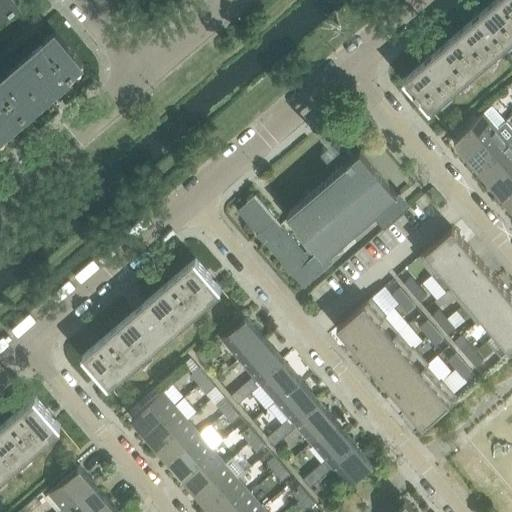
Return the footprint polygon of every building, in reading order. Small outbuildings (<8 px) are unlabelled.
[(17,0),(0,0),(0,15),(11,6),(11,7),(16,3),(15,3),(17,0)] [(477,67),(511,36),(511,2),(510,0),(493,0),(451,37),(477,67)] [(73,69),(82,61),(84,64),(55,30),(44,39),(45,40),(0,79),(0,84),(25,114),(71,75),(75,72),(73,69)] [(430,107),(468,74),(477,67),(451,37),(405,77),(404,76),(403,78),(429,109),(431,107),(430,107)] [(0,135),(25,114),(0,84),(0,135)] [(467,152),(496,127),(504,120),(491,106),(484,112),(483,112),(455,136),(454,137),(467,152)] [(480,167),(509,141),(496,127),(467,152),(480,167)] [(238,208),(237,209),(258,233),(263,240),(303,286),(332,261),(326,254),(331,250),(350,233),(357,227),(362,224),(371,216),(373,214),(384,227),(408,206),(405,202),(399,196),(397,193),(360,150),(354,155),(340,139),(341,138),(334,130),(333,131),(324,139),(322,141),(329,148),(330,147),(344,164),(337,170),(334,173),(324,181),(320,184),(310,193),(307,196),(287,213),(289,216),(313,243),(304,250),(281,223),(255,193),(254,194),(256,196),(239,210),(238,208)] [(492,181),(511,164),(511,145),(509,141),(480,167),(492,181)] [(505,196),(511,189),(511,164),(492,181),(505,196)] [(432,273),(467,243),(452,226),(417,256),(432,273)] [(449,287),(481,260),(467,243),(432,273),(432,274),(440,268),(452,283),(449,286),(449,287)] [(221,286),(216,281),(196,257),(169,279),(195,309),(221,286)] [(464,302),(495,276),(481,260),(449,287),(463,303),(464,302)] [(411,292),(418,285),(411,276),(403,282),(411,292)] [(478,319),(509,292),(495,276),(464,302),(478,319)] [(195,309),(169,279),(106,334),(132,363),(195,309)] [(419,301),(426,294),(418,285),(411,292),(419,301)] [(400,301),(407,295),(399,286),(392,292),(400,301)] [(495,333),(511,318),(511,296),(509,292),(478,319),(478,320),(482,317),(495,333)] [(407,310),(415,304),(407,295),(400,301),(407,310)] [(351,343),(386,313),(372,296),(337,326),(351,343)] [(439,324),(446,318),(439,309),(431,315),(439,324)] [(383,344),(398,331),(385,315),(387,314),(386,313),(351,343),(365,359),(374,352),(383,344)] [(239,357),(264,336),(245,314),(244,315),(220,336),(239,357)] [(428,334),(435,328),(428,318),(420,325),(428,334)] [(447,333),(454,327),(446,318),(439,324),(447,333)] [(511,348),(511,318),(495,333),(510,350),(511,348)] [(436,343),(443,337),(435,328),(428,334),(436,343)] [(380,376),(414,346),(414,345),(412,346),(398,331),(383,344),(374,352),(365,359),(380,376)] [(132,363),(106,334),(82,354),(108,384),(132,363)] [(257,379),(282,357),(264,336),(239,357),(257,379)] [(467,357),(475,351),(467,342),(459,348),(467,357)] [(213,356),(203,346),(195,353),(204,364),(213,356)] [(394,392),(429,362),(414,346),(380,376),(394,392)] [(456,367),(464,360),(456,351),(448,358),(456,367)] [(475,366),(483,360),(475,351),(467,357),(475,366)] [(275,400),(300,378),(282,357),(257,379),(275,400)] [(464,376),(471,369),(464,360),(456,367),(464,376)] [(408,409),(443,379),(442,378),(440,379),(427,365),(429,363),(429,362),(394,392),(408,409)] [(207,376),(199,367),(191,374),(199,383),(207,376)] [(215,385),(207,376),(199,383),(207,393),(215,385)] [(248,394),(259,384),(252,376),(241,385),(248,394)] [(293,421),(318,399),(300,378),(275,400),(293,421)] [(457,396),(443,379),(408,409),(422,426),(457,396)] [(238,403),(248,394),(241,385),(230,394),(238,403)] [(144,427),(173,402),(162,388),(133,413),(133,412),(132,413),(144,427)] [(61,424),(56,419),(35,395),(10,417),(35,446),(61,424)] [(232,405),(224,396),(216,403),(224,412),(232,405)] [(311,441),(336,420),(318,399),(293,421),(311,441)] [(156,440),(185,415),(173,402),(144,427),(156,440)] [(240,414),(232,405),(224,412),(232,422),(240,414)] [(169,456),(198,431),(185,415),(156,440),(169,456)] [(0,476),(18,461),(35,446),(10,417),(0,425),(0,476)] [(284,436),(295,426),(288,418),(277,427),(284,436)] [(329,462),(354,441),(336,420),(311,441),(329,462)] [(257,434),(249,425),(241,432),(249,441),(257,434)] [(274,444),(284,436),(277,427),(266,436),(274,444)] [(182,471),(211,446),(198,431),(169,456),(182,471)] [(265,443),(257,434),(249,441),(257,451),(265,443)] [(363,470),(372,463),(372,464),(373,463),(354,441),(329,462),(351,487),(367,473),(366,472),(365,473),(363,470)] [(195,486),(224,461),(211,446),(182,471),(195,486)] [(282,463),(274,454),(266,461),(274,471),(282,463)] [(208,501),(237,476),(244,470),(233,456),(225,462),(224,461),(195,486),(208,501)] [(320,477),(331,468),(324,459),(313,469),(320,477)] [(290,473),(282,463),(274,471),(282,480),(290,473)] [(61,507),(92,480),(79,464),(78,465),(78,466),(48,491),(61,507)] [(310,486),(320,477),(313,469),(302,478),(310,486)] [(217,511),(225,511),(250,491),(237,476),(208,501),(217,511)] [(65,511),(86,511),(106,495),(92,480),(61,507),(65,511)] [(307,492),(299,483),(291,490),(299,500),(307,492)] [(255,511),(263,506),(250,491),(225,511),(255,511)] [(307,509),(315,502),(307,492),(299,500),(294,504),(301,511),(303,511),(306,508),(307,509)] [(117,511),(119,511),(106,495),(86,511),(117,511)] [(415,511),(404,499),(403,500),(404,500),(395,508),(393,505),(394,504),(393,503),(383,511),(415,511)]
